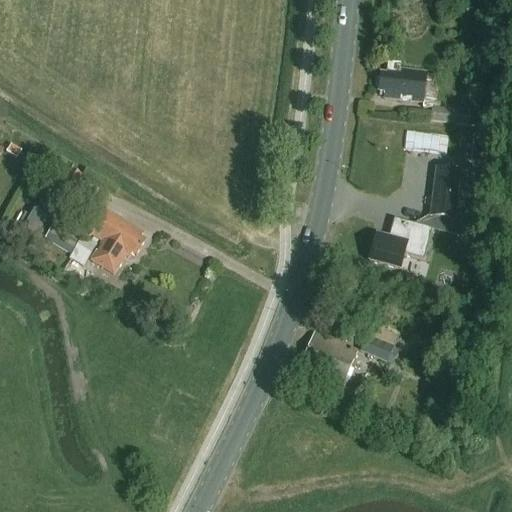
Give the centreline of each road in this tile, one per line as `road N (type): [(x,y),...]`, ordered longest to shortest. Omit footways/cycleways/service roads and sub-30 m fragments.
road 1 (secondary): [(202,511),(300,303),(342,103),(352,0)]
road 2 (track): [(213,485),(265,494),(348,478),(448,484),(511,463)]
